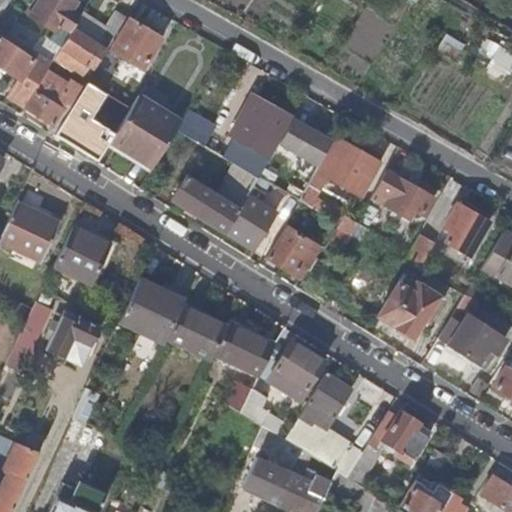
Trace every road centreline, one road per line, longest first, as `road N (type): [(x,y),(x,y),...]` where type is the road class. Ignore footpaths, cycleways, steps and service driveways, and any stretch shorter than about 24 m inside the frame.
road 1 (residential): [(511,450),(0,128)]
road 2 (residential): [(179,0),(511,190)]
